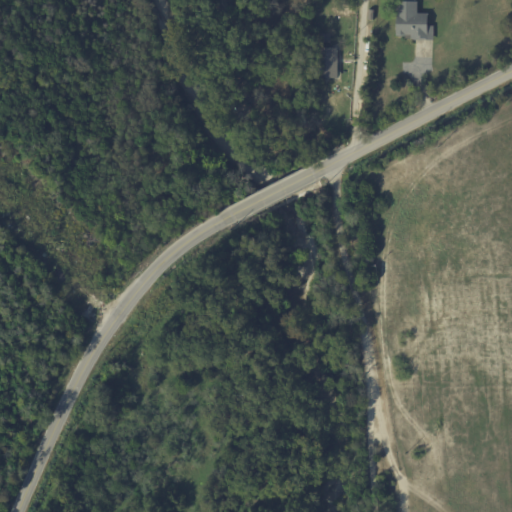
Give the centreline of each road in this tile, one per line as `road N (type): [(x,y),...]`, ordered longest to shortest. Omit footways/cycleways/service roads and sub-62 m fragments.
road 1 (tertiary): [(18,511),(36,454),(132,303),(183,247),(240,213)]
road 2 (tertiary): [(309,178),(511,68)]
road 3 (track): [(0,205),(119,322)]
